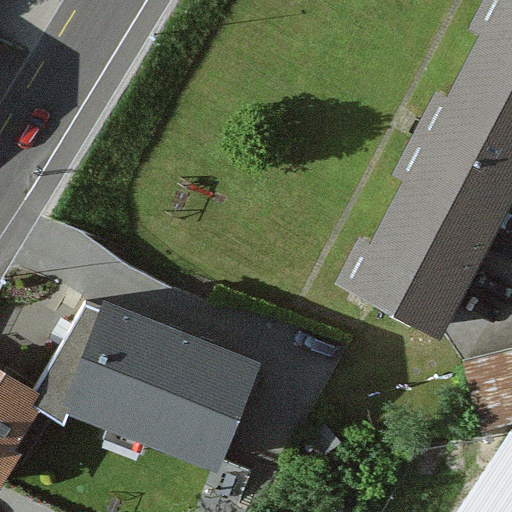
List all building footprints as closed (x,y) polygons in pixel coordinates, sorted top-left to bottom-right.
[(353,282),(455,337),(506,243),(511,232),(511,0),(500,0),(485,29),(498,36),(462,102),(449,95),(407,174),(418,180),(386,240),(378,235),(353,282)] [(89,289),(60,400),(229,445),(259,334),(89,289)] [(476,435),(511,426),(511,357),(467,370),(476,435)] [(0,490),(10,497),(36,458),(26,452),(60,400),(0,361),(0,490)] [(511,511),(511,434),(462,511),(511,511)] [(288,511),(297,454),(229,445),(219,511),(288,511)]
